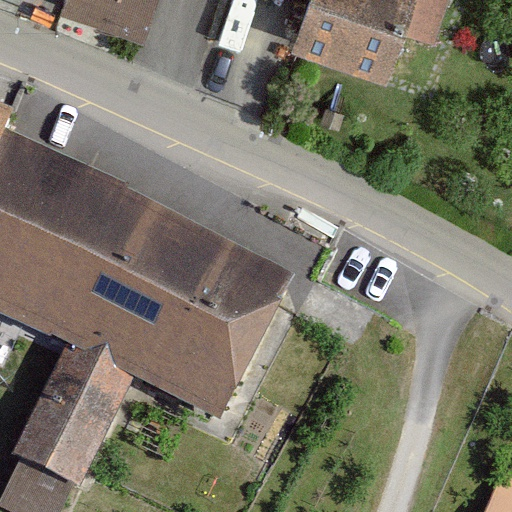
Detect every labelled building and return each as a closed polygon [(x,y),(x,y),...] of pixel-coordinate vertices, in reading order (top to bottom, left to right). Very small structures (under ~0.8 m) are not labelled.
[(68,0),(67,5),(151,33),(162,0),(68,0)] [(314,0),(302,38),(399,70),(421,0),(314,0)] [(0,145),(6,130),(16,99),(0,94),(0,145)] [(0,145),(0,308),(71,344),(20,456),(88,488),(143,379),(234,423),(306,279),(6,130),(0,145)] [(511,511),(511,482),(505,480),(490,511),(511,511)]
